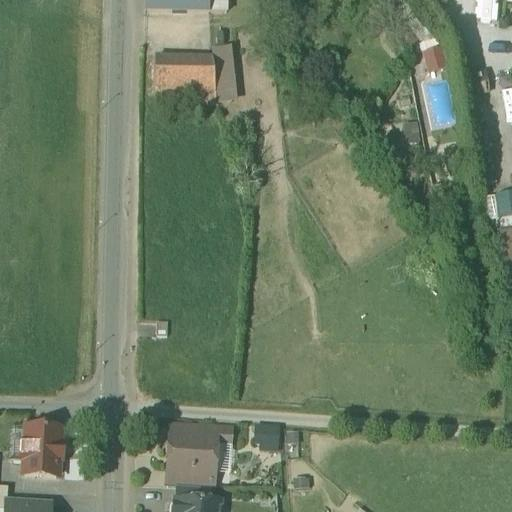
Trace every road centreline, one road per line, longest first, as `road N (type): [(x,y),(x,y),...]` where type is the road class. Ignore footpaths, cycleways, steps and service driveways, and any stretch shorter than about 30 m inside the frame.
road 1 (tertiary): [(125,0),(127,409)]
road 2 (track): [(127,409),(511,437)]
road 3 (residential): [(127,409),(0,406)]
